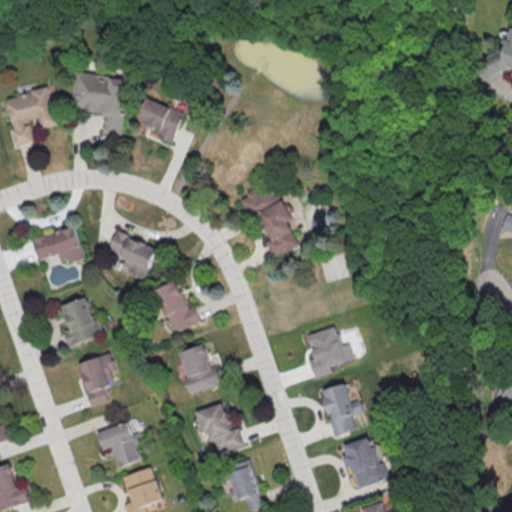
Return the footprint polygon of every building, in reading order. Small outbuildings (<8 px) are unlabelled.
[(511,26),(510,26),(507,37),(501,39),(504,48),(471,59),(477,77),(507,67),(511,68),(508,76),(511,77),(511,26)] [(122,134),(129,77),(76,71),(72,108),(105,111),(103,132),(122,134)] [(15,145),(33,141),(29,121),(40,119),(42,128),(58,125),(50,87),(7,97),(14,127),(11,128),(15,145)] [(138,119),(160,129),(157,135),(173,142),(186,112),(148,96),(138,119)] [(299,244),(288,222),(293,219),(274,181),(241,197),(250,216),(257,213),(270,239),(266,241),(274,256),(299,244)] [(511,232),(511,214),(505,213),(501,231),(511,232)] [(86,256),(75,224),(32,239),(39,260),(59,253),(61,260),(68,258),(69,262),(86,256)] [(157,247),(116,230),(108,250),(126,257),(122,268),(145,277),(157,247)] [(201,321),(194,305),(189,308),(177,280),(155,289),(173,333),(201,321)] [(63,304),(71,328),(65,330),(69,345),(101,335),(89,296),(63,304)] [(315,377),(333,372),(331,365),(353,358),(349,342),(341,345),(336,325),(308,334),(315,357),(310,358),(315,377)] [(181,355),(204,347),(212,368),(218,366),(224,384),(190,395),(184,378),(189,377),(181,355)] [(93,406),(110,401),(105,384),(115,381),(112,371),(117,370),(112,352),(80,362),(93,406)] [(511,383),(504,380),(494,400),(511,408),(511,383)] [(324,392),(345,385),(356,415),(352,416),(358,431),(336,438),(330,422),(334,420),(333,416),(330,417),(324,400),(327,399),(324,392)] [(197,412),(223,404),(232,430),(239,428),(245,445),(218,454),(213,440),(212,440),(209,433),(204,435),(197,412)] [(4,423),(0,423),(0,442),(9,440),(4,423)] [(99,434),(129,424),(142,460),(119,468),(113,449),(105,452),(99,434)] [(346,448),(370,440),(373,450),(376,449),(382,465),(386,464),(391,481),(361,491),(354,470),(349,471),(345,459),(350,458),(346,448)] [(249,510),(264,506),(252,460),(229,466),(235,488),(230,489),(232,500),(246,497),(249,510)] [(0,508),(29,502),(25,485),(17,487),(12,464),(0,466),(0,508)] [(123,478),(153,467),(165,502),(146,509),(147,511),(127,511),(125,506),(133,503),(123,478)] [(389,511),(386,500),(362,508),(363,511),(389,511)]
